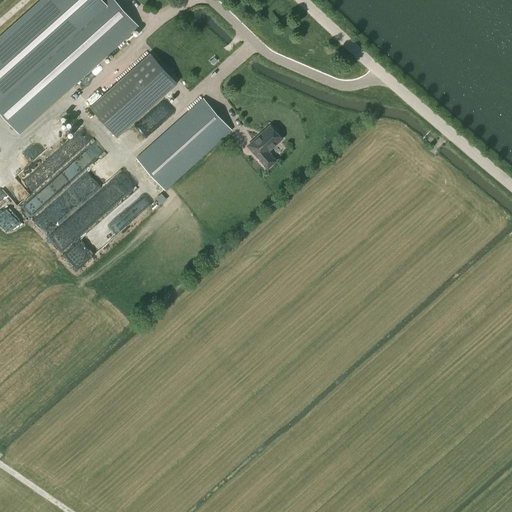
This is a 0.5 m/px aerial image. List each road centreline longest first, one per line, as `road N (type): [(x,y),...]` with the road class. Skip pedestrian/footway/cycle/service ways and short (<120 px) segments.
road 1 (unclassified): [(389,81),(361,85),(288,64),(210,0)]
road 2 (unclassified): [(511,182),(389,81)]
